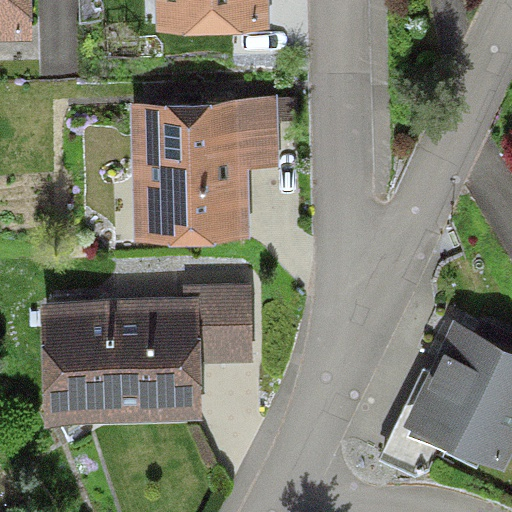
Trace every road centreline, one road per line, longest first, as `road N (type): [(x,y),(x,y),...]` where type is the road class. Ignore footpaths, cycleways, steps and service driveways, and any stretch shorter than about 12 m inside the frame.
road 1 (residential): [(373,293),(352,247),(345,194),(340,0)]
road 2 (residential): [(373,293),(294,474)]
